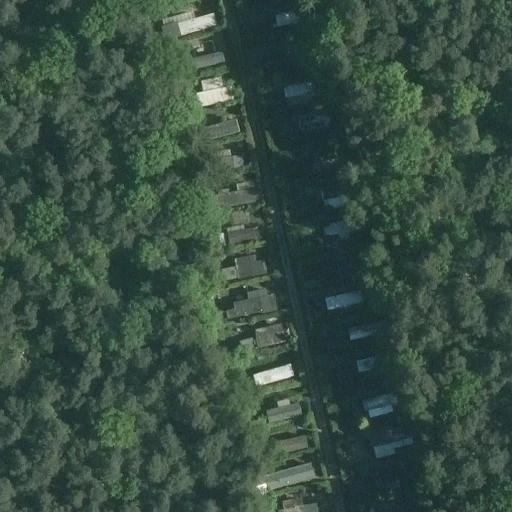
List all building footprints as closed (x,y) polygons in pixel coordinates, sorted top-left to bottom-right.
[(194,75),(228,60),(209,16),(197,21),(192,9),(170,18),(194,75)] [(304,27),(302,11),(274,15),(277,31),(304,27)] [(162,43),(160,34),(148,37),(150,46),(162,43)] [(283,59),(302,57),(300,41),(281,43),(283,59)] [(231,86),(223,88),(220,77),(193,84),(200,108),(234,99),(231,86)] [(308,83),(283,88),(285,98),(310,93),(308,83)] [(327,114),(299,116),(300,131),(327,130),(327,114)] [(211,136),(239,134),(239,122),(210,124),(211,136)] [(242,156),(216,158),(217,175),(244,172),(242,156)] [(342,183),(319,192),(331,223),(354,215),(342,183)] [(253,185),(219,189),(221,207),(255,203),(253,185)] [(327,238),(358,230),(355,217),(324,226),(327,238)] [(229,230),(229,243),(260,241),(260,228),(229,230)] [(340,281),(370,274),(364,253),(335,260),(340,281)] [(222,283),(238,280),(235,269),(220,271),(222,283)] [(323,289),(325,311),(363,306),(359,280),(342,283),(342,287),(323,289)] [(234,302),(235,315),(277,313),(276,291),(248,293),(249,301),(234,302)] [(224,313),(211,316),(213,325),(226,322),(224,313)] [(386,323),(348,327),(349,340),(387,336),(386,323)] [(258,348),(287,342),(283,324),(255,330),(258,348)] [(252,339),(239,342),(241,351),(254,348),(252,339)] [(255,388),(295,377),(292,364),(252,375),(255,388)] [(362,402),(368,420),(401,410),(396,392),(362,402)] [(371,435),(373,450),(400,445),(397,431),(371,435)] [(273,442),(276,456),(309,449),(306,435),(273,442)] [(283,484),(315,481),(313,465),(281,469),(283,484)] [(302,499),(285,500),(285,511),(319,511),(319,504),(303,505),(302,499)]
